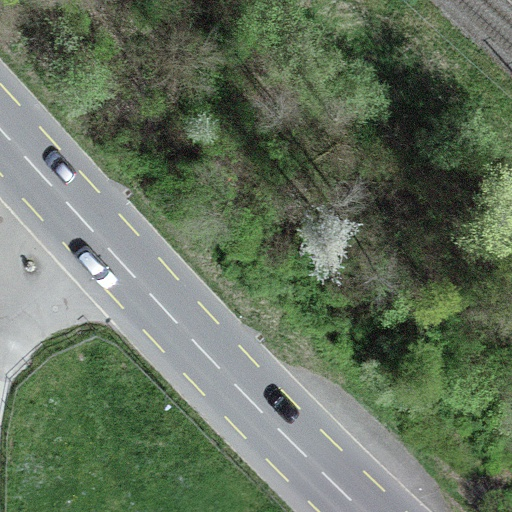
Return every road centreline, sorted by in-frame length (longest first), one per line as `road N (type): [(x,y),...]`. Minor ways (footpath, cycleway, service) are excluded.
road 1 (secondary): [(66,202),(363,511)]
road 2 (unclassified): [(66,202),(21,282),(0,367)]
